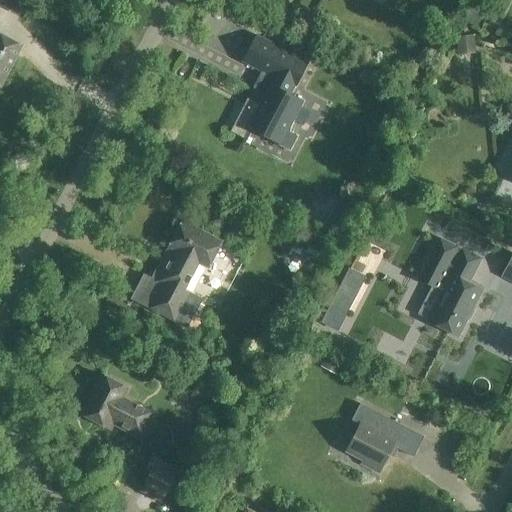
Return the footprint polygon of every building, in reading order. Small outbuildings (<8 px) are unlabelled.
[(471,1),(462,19),(477,27),(486,9),(471,1)] [(0,84),(21,45),(0,34),(0,84)] [(289,94),(294,85),(295,85),(307,62),(306,62),(288,52),(255,35),(242,61),(265,73),(257,88),(265,93),(247,127),(290,149),(297,136),(286,131),(302,101),(289,94)] [(476,52),(474,35),(455,37),(457,54),(476,52)] [(481,48),(492,54),(497,45),(486,39),(481,48)] [(294,42),(288,52),(306,62),(312,51),(294,42)] [(377,198),(399,209),(406,194),(385,183),(377,198)] [(316,187),(307,204),(323,213),(332,196),(316,187)] [(327,209),(318,225),(329,231),(338,216),(327,209)] [(156,281),(143,306),(178,324),(194,295),(183,290),(198,263),(208,268),(221,242),(214,238),(181,221),(168,246),(173,249),(156,281)] [(305,252),(323,262),(331,247),(313,238),(305,252)] [(481,259),(455,246),(438,238),(417,279),(442,291),(427,320),(458,336),(481,290),(469,284),(481,259)] [(511,258),(503,276),(511,280),(511,258)] [(101,307),(119,317),(126,305),(122,303),(123,300),(110,292),(101,307)] [(270,336),(261,353),(274,360),(283,343),(270,336)] [(320,367),(337,375),(344,363),(326,354),(320,367)] [(121,397),(127,387),(102,373),(97,382),(80,414),(106,428),(109,422),(141,439),(154,415),(121,397)] [(361,464),(378,473),(394,442),(396,443),(404,427),(360,404),(351,420),(360,425),(346,451),(363,460),(361,464)] [(178,469),(151,455),(143,471),(148,474),(138,491),(160,503),(178,469)]
